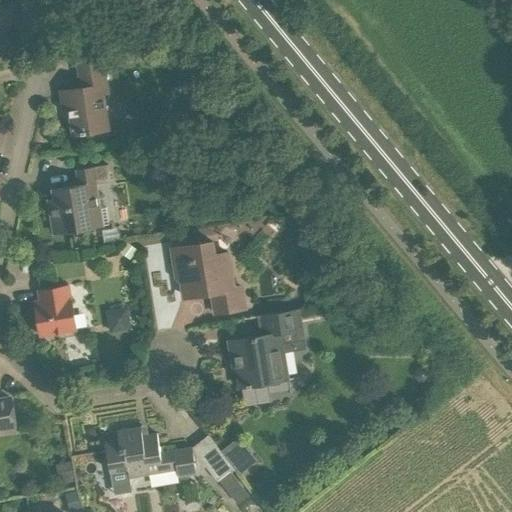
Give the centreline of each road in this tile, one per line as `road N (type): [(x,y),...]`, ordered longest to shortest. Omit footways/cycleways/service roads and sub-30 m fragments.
road 1 (primary): [(511,308),(255,0)]
road 2 (residential): [(0,253),(38,67),(25,0)]
road 3 (residential): [(174,356),(138,391),(64,404),(0,337)]
